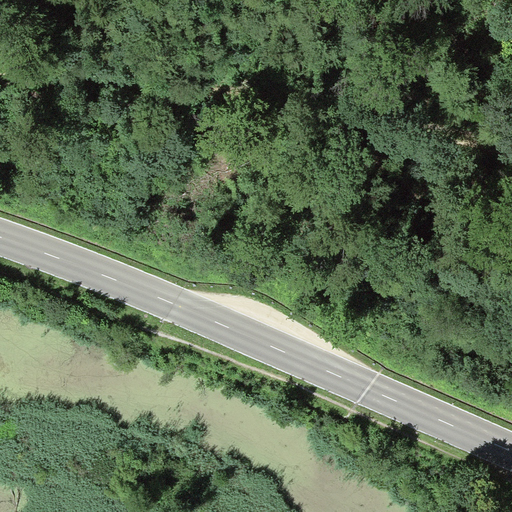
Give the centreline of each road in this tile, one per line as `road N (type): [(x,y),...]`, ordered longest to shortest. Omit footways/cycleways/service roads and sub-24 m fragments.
road 1 (secondary): [(511,449),(0,236)]
road 2 (track): [(0,64),(181,74),(399,52),(511,79)]
